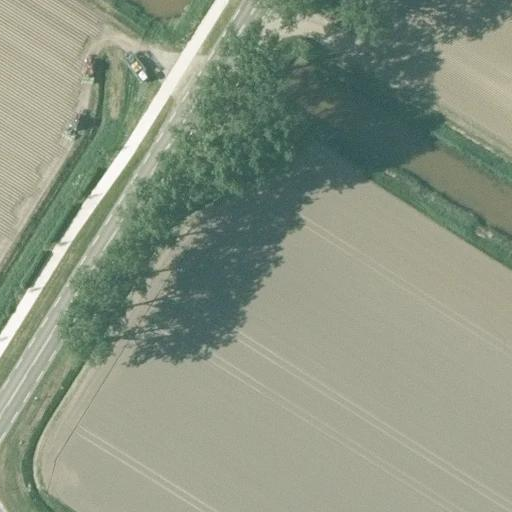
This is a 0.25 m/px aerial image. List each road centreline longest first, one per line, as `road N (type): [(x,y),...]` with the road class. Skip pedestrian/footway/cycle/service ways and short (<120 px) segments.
road 1 (secondary): [(0,418),(260,0)]
road 2 (track): [(0,263),(79,135),(82,69),(93,42),(120,34),(205,87)]
